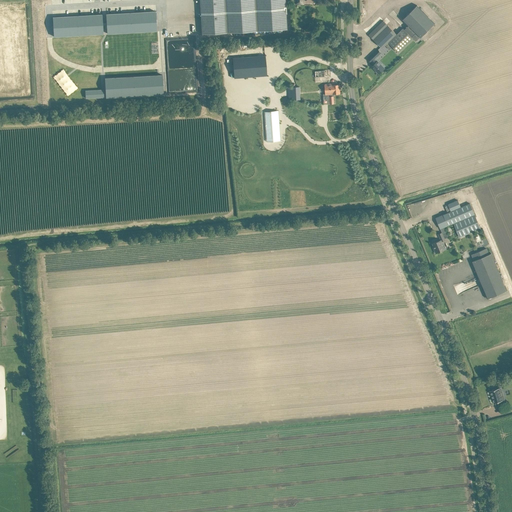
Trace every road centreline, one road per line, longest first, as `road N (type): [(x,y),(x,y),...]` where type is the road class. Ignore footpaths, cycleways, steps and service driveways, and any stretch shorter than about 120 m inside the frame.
road 1 (track): [(47,511),(21,246),(394,207),(511,165)]
road 2 (tertiary): [(488,511),(467,384),(356,117),(350,0)]
